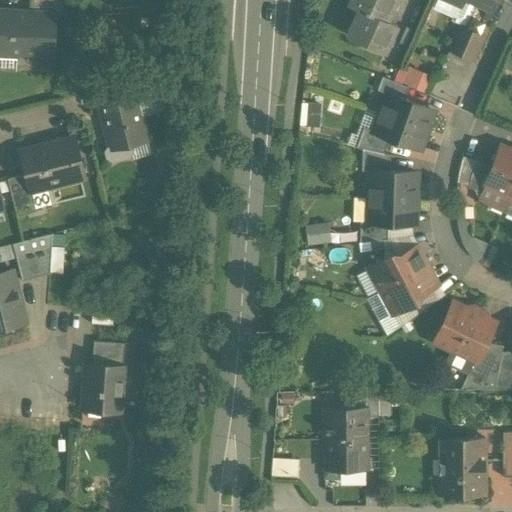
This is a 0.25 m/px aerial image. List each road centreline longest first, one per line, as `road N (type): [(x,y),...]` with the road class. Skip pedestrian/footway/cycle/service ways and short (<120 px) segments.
road 1 (secondary): [(259,0),(225,511)]
road 2 (residential): [(511,288),(470,264),(453,241),(447,211),(455,149),(511,16)]
